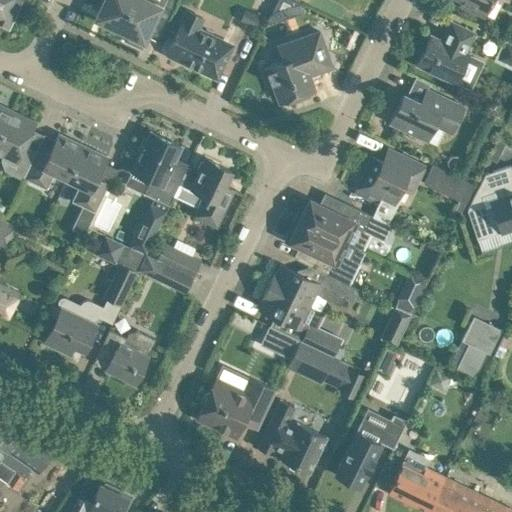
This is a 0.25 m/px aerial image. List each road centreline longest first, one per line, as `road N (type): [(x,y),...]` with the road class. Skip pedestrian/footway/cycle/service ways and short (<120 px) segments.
road 1 (residential): [(148,442),(289,155)]
road 2 (residential): [(28,74),(91,104),(162,94),(289,155)]
road 3 (residential): [(289,155),(306,160),(335,141),(401,0)]
road 4 (residential): [(148,442),(0,371)]
road 5 (residential): [(295,511),(148,442)]
